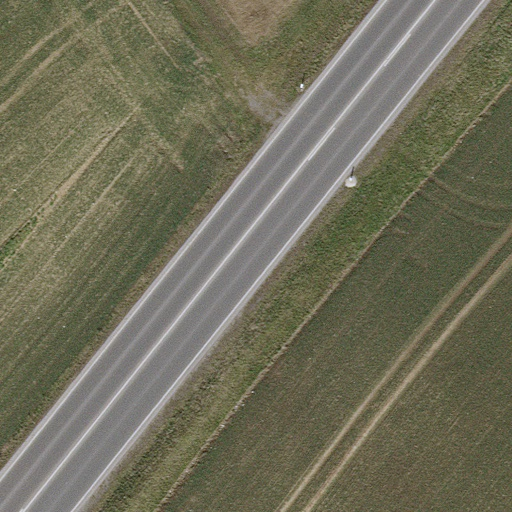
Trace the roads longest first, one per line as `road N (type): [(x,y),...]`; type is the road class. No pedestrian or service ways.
road 1 (primary): [(23,511),(436,0)]
road 2 (track): [(164,511),(366,249),(511,92)]
